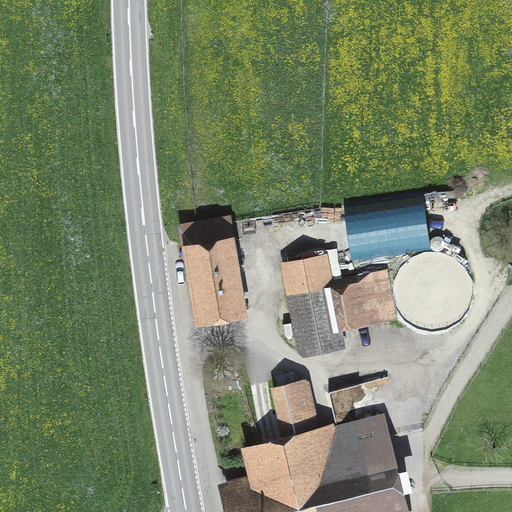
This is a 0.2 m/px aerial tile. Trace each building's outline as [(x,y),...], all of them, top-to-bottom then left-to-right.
[(352,256),(432,247),(426,195),(346,204),(352,256)] [(229,222),(181,230),(195,316),(244,309),(238,270),(243,269),(242,263),(236,264),(229,222)] [(327,282),(328,282),(323,255),(289,262),(306,349),(335,344),(330,320),(325,293),(329,292),(327,282)] [(393,316),(384,271),(328,282),(327,282),(329,292),(325,293),(330,320),(355,315),(356,323),(393,316)] [(272,388),(285,440),(314,432),(302,381),(272,388)] [(377,511),(356,421),(314,432),(285,440),(244,449),(251,474),(227,480),(235,511),(377,511)]
